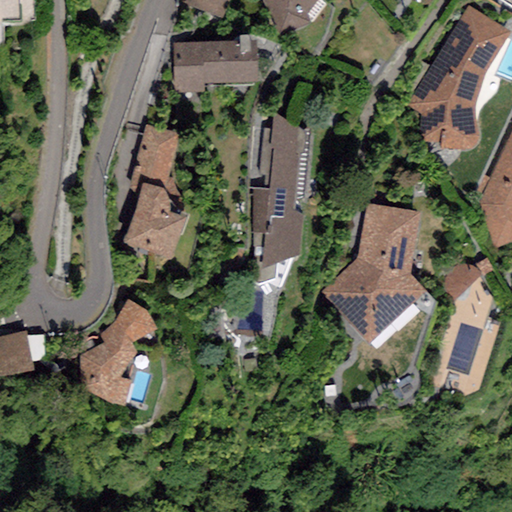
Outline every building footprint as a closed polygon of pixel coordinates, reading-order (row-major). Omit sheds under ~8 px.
[(232,0),(176,0),(174,4),(222,25),(232,0)] [(321,0),(260,0),(282,38),(311,26),(306,19),(321,0)] [(511,36),(468,9),(407,107),(421,118),(416,143),(441,148),(439,154),(459,153),(466,154),(472,153),(477,149),(480,143),(475,119),(475,114),(475,109),(479,98),(485,80),(511,36)] [(256,55),(173,49),(174,94),(179,100),(193,100),(204,102),(203,93),(238,93),(259,97),(256,55)] [(297,135),(275,119),(269,195),(252,191),(252,236),(265,240),(261,275),(286,265),(300,264),(304,224),(294,218),(299,161),(304,161),(305,142),(297,135)] [(178,142),(145,129),(128,191),(138,202),(136,218),(124,250),(170,271),(183,229),(168,222),(169,216),(169,212),(167,207),(166,202),(163,198),(178,142)] [(511,131),(477,206),(494,253),(511,246),(511,131)] [(387,214),(367,208),(357,262),(324,293),(368,348),(425,296),(410,281),(421,220),(387,214)] [(493,281),(482,261),(446,280),(457,300),(493,281)] [(145,320),(127,305),(114,328),(100,339),(105,347),(80,360),(80,394),(124,414),(132,386),(121,382),(136,358),(131,349),(157,339),(145,320)] [(0,397),(35,390),(27,335),(0,341),(0,397)]
